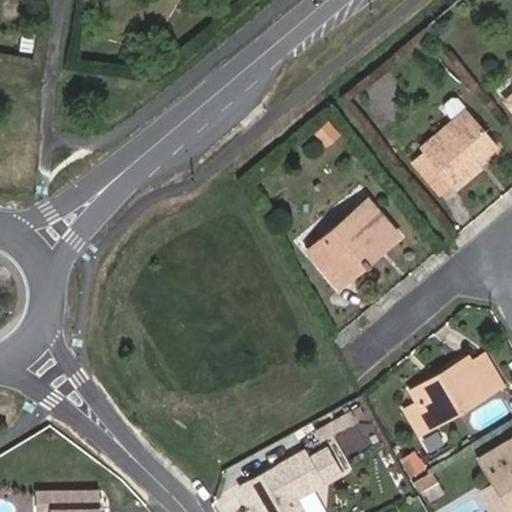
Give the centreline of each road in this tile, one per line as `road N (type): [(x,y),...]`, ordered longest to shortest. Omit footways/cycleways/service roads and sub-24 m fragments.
road 1 (primary): [(331,0),(138,159)]
road 2 (residential): [(489,253),(359,361)]
road 3 (residential): [(14,377),(149,473)]
road 4 (residential): [(149,473),(57,339)]
road 5 (primary): [(138,159),(50,212),(5,222)]
road 6 (primary): [(63,279),(96,211),(138,159)]
